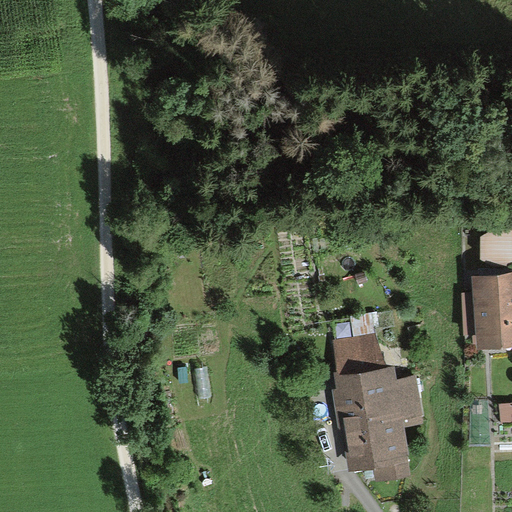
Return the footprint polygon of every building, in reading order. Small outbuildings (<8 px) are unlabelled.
[(280,238),(285,270),(304,267),(299,235),(280,238)] [(474,352),(511,350),(511,317),(508,239),(468,241),(474,352)] [(295,329),(316,324),(308,286),(287,290),(295,329)] [(335,388),(349,472),(373,468),(375,481),(402,477),(393,420),(414,417),(408,386),(382,390),(380,379),(375,380),(368,338),(335,344),(342,387),(335,388)] [(511,416),(511,407),(498,408),(500,429),(511,427),(511,416)]
